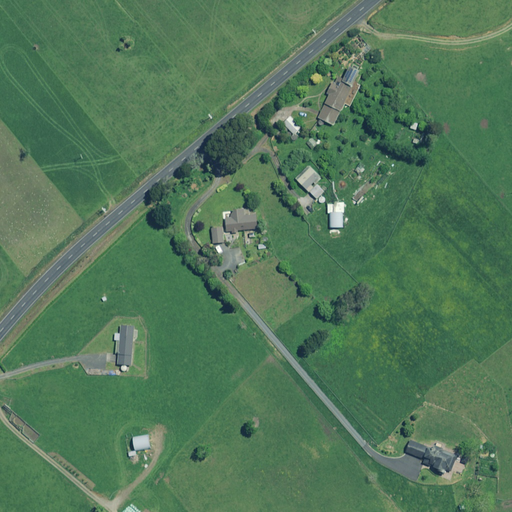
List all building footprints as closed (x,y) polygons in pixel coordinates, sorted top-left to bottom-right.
[(319,118),(334,125),(360,72),(351,67),(345,79),(339,76),(335,84),(332,83),(328,92),(331,93),(319,118)] [(297,123),(290,116),(283,122),(294,134),(299,130),(295,125),(297,123)] [(318,144),(311,136),(305,141),(312,149),(318,144)] [(310,192),(313,189),(311,186),(314,182),(316,184),(321,179),(311,168),(298,180),(310,192)] [(313,189),(310,192),(317,199),(325,192),(318,184),(313,189)] [(226,218),(227,232),(233,232),(233,234),(240,233),(240,230),(258,229),(257,215),(244,216),(244,209),(234,210),(235,217),(226,218)] [(342,228),(343,212),(330,212),(330,227),(342,228)] [(224,243),(223,228),(213,229),(214,243),(224,243)] [(120,333),(115,333),(114,353),(107,353),(106,364),(132,366),(134,338),(137,338),(138,330),(134,330),(135,326),(121,325),(120,333)] [(150,449),(148,436),(133,438),(136,451),(150,449)] [(424,459),(423,463),(431,466),(432,464),(435,466),(435,467),(438,469),(437,472),(444,475),(446,470),(451,472),(458,456),(443,450),(443,449),(435,446),(433,450),(411,441),(407,452),(424,459)]
